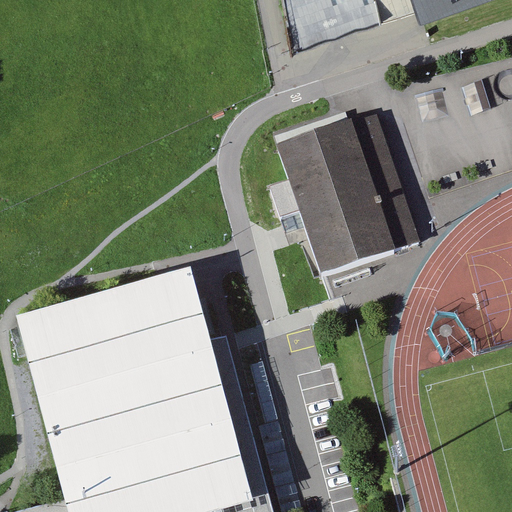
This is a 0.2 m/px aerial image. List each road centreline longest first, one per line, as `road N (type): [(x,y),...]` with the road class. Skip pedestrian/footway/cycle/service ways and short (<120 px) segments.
road 1 (residential): [(286,101),(251,117),(229,153),(229,181),(317,511)]
road 2 (residential): [(511,28),(286,101)]
